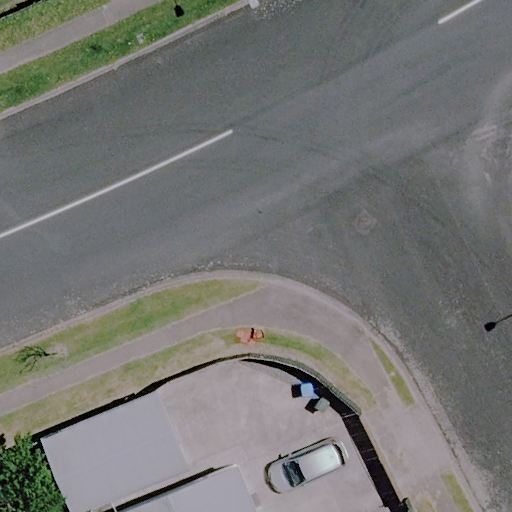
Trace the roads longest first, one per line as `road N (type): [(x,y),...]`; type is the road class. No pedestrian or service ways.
road 1 (unclassified): [(0,237),(352,81)]
road 2 (residential): [(511,384),(352,81)]
road 3 (unclassified): [(352,81),(477,0)]
